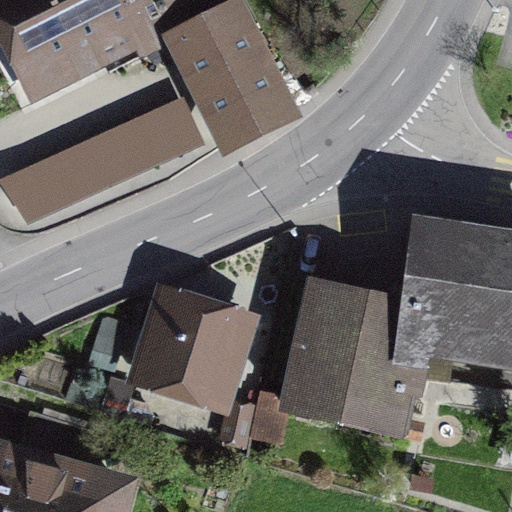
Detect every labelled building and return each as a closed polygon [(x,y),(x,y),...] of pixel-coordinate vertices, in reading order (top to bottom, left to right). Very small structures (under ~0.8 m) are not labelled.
[(0,0),(0,1),(36,74),(165,11),(175,29),(230,0),(0,0)] [(284,115),(232,11),(235,0),(230,0),(175,29),(231,141),(284,115)] [(27,220),(210,141),(188,90),(5,169),(27,220)] [(411,304),(403,345),(415,346),(511,358),(511,243),(421,228),(411,304)] [(396,434),(415,346),(403,345),(411,304),(314,283),(286,410),(396,434)] [(244,324),(166,299),(142,375),(220,399),(223,389),(233,392),(232,399),(254,404),(261,380),(229,371),(244,324)] [(0,511),(115,511),(122,488),(93,480),(105,436),(39,415),(26,462),(0,454),(0,511)]
